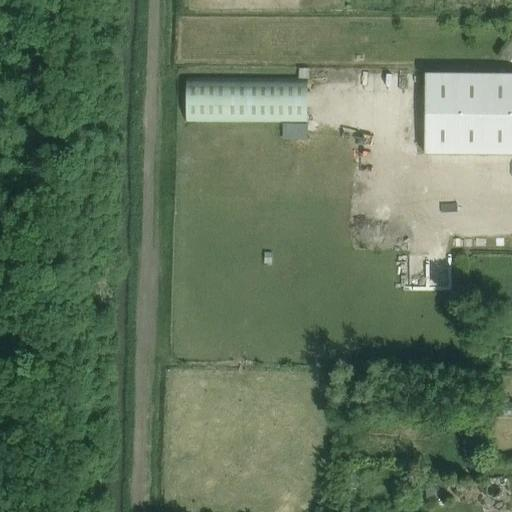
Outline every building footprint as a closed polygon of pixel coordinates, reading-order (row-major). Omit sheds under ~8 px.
[(511,154),(511,74),(426,74),(425,154),(511,154)] [(308,123),(309,79),(187,78),(187,122),(308,123)] [(502,407),(502,415),(510,416),(510,407),(502,407)] [(344,490),(358,491),(359,471),(344,470),(344,490)] [(449,480),(426,481),(427,498),(450,497),(449,480)]
